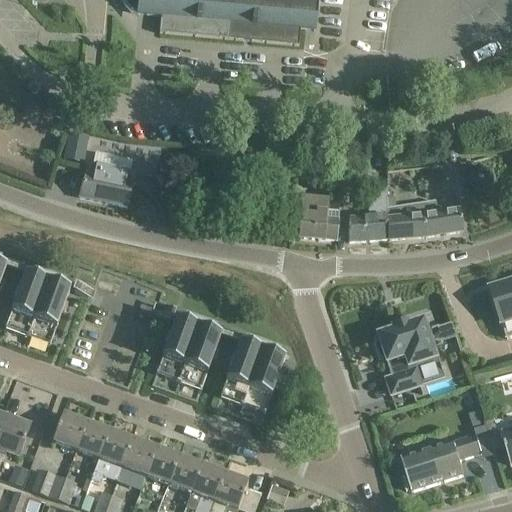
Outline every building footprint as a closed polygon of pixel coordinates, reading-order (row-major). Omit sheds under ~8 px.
[(120,0),(124,4),(137,5),(136,16),(161,19),(159,35),(298,48),(300,31),(315,33),(317,0),(120,0)] [(65,147),(60,161),(72,165),(77,151),(65,147)] [(127,209),(134,176),(87,166),(80,199),(127,209)] [(269,166),(267,194),(285,196),(288,168),(269,166)] [(491,169),(470,167),(468,187),(489,189),(491,169)] [(386,241),(386,220),(386,201),(385,201),(386,190),(373,189),(372,201),(367,201),(367,219),(349,220),(349,244),(386,241)] [(337,242),(338,220),(326,219),(328,201),(302,199),(298,239),(324,241),(337,242)] [(395,209),(394,200),(386,201),(386,220),(387,245),(425,241),(461,234),(458,214),(436,217),(434,204),(395,209)] [(26,339),(49,278),(35,273),(33,278),(24,275),(19,288),(16,287),(13,296),(16,296),(3,330),(26,339)] [(49,278),(26,339),(48,347),(61,313),(64,314),(67,306),(64,305),(69,292),(60,288),(62,283),(49,278)] [(511,281),(490,289),(507,340),(511,338),(511,281)] [(177,384),(199,323),(186,319),(184,324),(175,321),(170,334),(168,333),(165,341),(167,342),(155,376),(177,384)] [(215,360),(218,352),(215,351),(220,337),(211,334),(213,328),(199,323),(177,384),(200,393),(212,359),(215,360)] [(434,361),(422,323),(406,328),(405,325),(391,330),(392,332),(376,338),(378,342),(373,344),(379,362),(384,360),(385,365),(386,365),(391,380),(385,382),(390,398),(420,388),(414,372),(409,374),(408,369),(434,361)] [(241,408),(263,347),(250,342),(248,347),(239,344),(234,357),(231,356),(228,365),(231,366),(218,400),(241,408)] [(263,347),(241,408),(264,416),(276,382),(279,383),(282,375),(279,374),(284,361),(275,357),(277,352),(263,347)] [(5,416),(0,430),(0,455),(4,457),(6,453),(19,458),(30,425),(5,416)] [(53,444),(76,453),(87,425),(63,416),(53,444)] [(87,425),(76,453),(98,461),(109,433),(87,425)] [(511,431),(502,435),(510,468),(511,467),(511,431)] [(121,469),(132,441),(109,433),(98,461),(90,483),(99,486),(102,479),(116,484),(121,469)] [(411,493),(462,477),(458,463),(481,456),(475,438),(452,445),(401,462),(405,471),(407,481),(402,482),(406,493),(411,491),(411,493)] [(145,478),(156,450),(132,441),(121,469),(145,478)] [(156,450),(145,478),(168,486),(178,458),(156,450)] [(191,495),(201,467),(178,458),(168,486),(176,490),(191,495)] [(214,503),(224,475),(201,467),(191,495),(185,509),(192,511),(194,511),(200,498),(214,503)] [(22,490),(28,473),(14,468),(8,484),(22,490)] [(58,504),(65,483),(38,472),(30,493),(58,504)] [(237,511),(238,511),(249,484),(224,475),(214,503),(210,511),(225,511),(227,508),(237,511)] [(65,483),(58,504),(68,508),(76,487),(65,483)] [(272,488),(267,501),(283,508),(289,495),(272,488)] [(14,495),(6,511),(22,511),(27,500),(14,495)] [(106,511),(111,500),(100,496),(93,511),(106,511)] [(111,500),(106,511),(118,511),(122,504),(111,500)]
